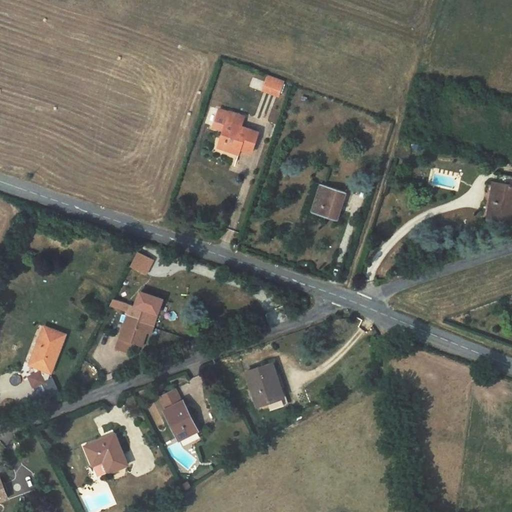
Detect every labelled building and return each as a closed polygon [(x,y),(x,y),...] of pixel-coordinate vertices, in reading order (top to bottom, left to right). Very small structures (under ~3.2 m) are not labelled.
[(278,96),(283,81),(268,75),(263,90),(278,96)] [(258,89),(261,80),(253,77),(250,86),(258,89)] [(244,116),(231,112),(230,112),(220,109),(214,126),(224,130),(219,147),(233,151),(235,147),(241,149),(252,153),(259,132),(244,127),(243,131),(240,130),(245,116),(244,116)] [(494,182),(491,200),(496,201),(493,219),(511,222),(511,176),(500,174),(498,183),(494,182)] [(301,215),(323,222),(325,216),(312,212),(321,184),(312,181),(301,215)] [(346,192),(321,184),(312,212),(325,216),(337,220),(346,192)] [(128,266),(146,275),(153,259),(135,251),(128,266)] [(146,276),(135,270),(131,277),(143,283),(146,276)] [(140,292),(135,306),(153,312),(158,314),(163,299),(140,292)] [(130,305),(123,326),(128,328),(126,334),(121,333),(116,349),(130,354),(132,349),(133,344),(141,347),(142,347),(147,332),(153,312),(135,306),(130,305)] [(153,312),(147,332),(152,334),(158,314),(153,312)] [(66,336),(44,327),(29,364),(37,368),(51,373),(66,336)] [(271,363),(246,372),(257,406),(280,398),(273,378),(276,376),(271,363)] [(51,373),(37,368),(36,370),(37,373),(28,376),(31,385),(48,379),(51,373)] [(273,378),(280,398),(283,397),(276,376),(273,378)] [(55,385),(39,391),(41,397),(58,390),(55,385)] [(165,410),(179,440),(198,431),(186,408),(183,401),(181,402),(175,390),(160,397),(166,409),(165,410)] [(186,408),(198,431),(200,434),(202,433),(189,407),(186,408)] [(201,437),(200,434),(198,431),(179,440),(182,446),(201,437)] [(115,435),(106,438),(107,441),(104,442),(103,439),(86,446),(94,465),(104,461),(108,472),(109,472),(119,468),(127,465),(115,435)] [(98,476),(108,472),(104,461),(94,465),(98,476)] [(122,476),(119,468),(109,472),(113,481),(122,476)]
